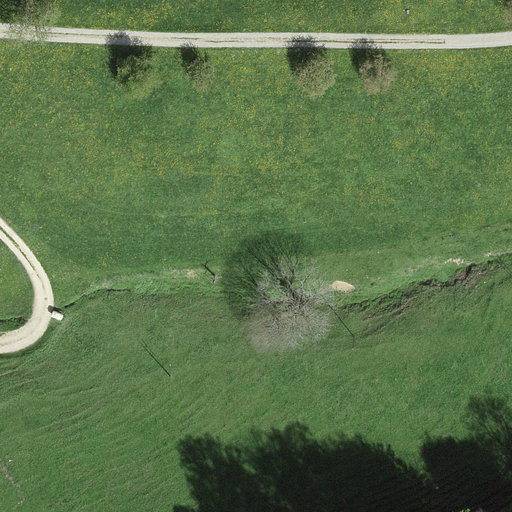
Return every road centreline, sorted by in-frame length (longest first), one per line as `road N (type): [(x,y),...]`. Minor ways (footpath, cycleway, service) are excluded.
road 1 (track): [(511,37),(0,30)]
road 2 (track): [(0,229),(36,269),(44,294),(36,329),(0,344)]
